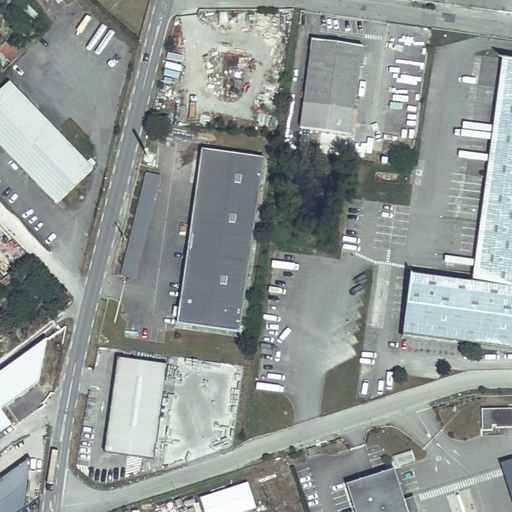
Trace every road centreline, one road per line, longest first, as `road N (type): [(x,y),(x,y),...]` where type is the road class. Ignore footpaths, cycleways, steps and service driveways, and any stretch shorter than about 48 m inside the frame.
road 1 (unclassified): [(52,509),(65,409),(166,0)]
road 2 (unclassified): [(52,509),(149,491),(446,384),(511,376)]
road 3 (unclassified): [(511,30),(299,0)]
